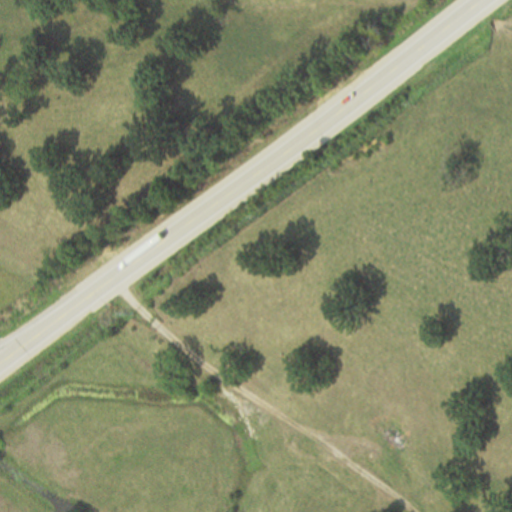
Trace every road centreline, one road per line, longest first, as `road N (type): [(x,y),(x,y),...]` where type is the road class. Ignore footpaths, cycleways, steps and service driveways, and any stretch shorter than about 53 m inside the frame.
road 1 (primary): [(489,0),(0,362)]
road 2 (track): [(109,283),(205,368),(408,511)]
